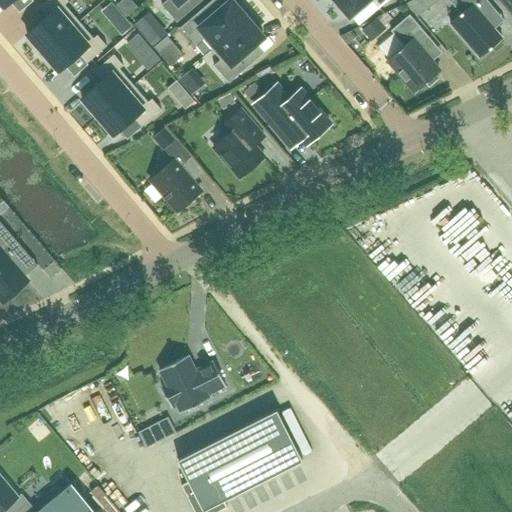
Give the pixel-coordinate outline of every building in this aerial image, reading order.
[(46,17),(26,34),(41,51),(42,53),(79,21),(64,4),(68,1),(67,0),(47,0),(38,8),(46,17)] [(166,0),(161,4),(176,22),(196,5),(191,0),(166,0)] [(211,49),(249,16),(238,3),(235,5),(231,0),(230,0),(208,19),(200,10),(180,27),(195,45),(202,39),(211,49)] [(334,0),(349,17),(369,0),(377,9),(387,0),(334,0)] [(452,0),(462,11),(452,20),(481,55),(504,36),(483,11),(493,3),(490,0),(452,0)] [(511,0),(498,0),(511,14),(511,12),(511,0)] [(148,36),(163,30),(156,14),(142,20),(148,36)] [(387,59),(415,91),(426,82),(429,86),(438,78),(435,74),(439,71),(419,48),(430,39),(409,14),(391,30),(403,45),(387,59)] [(249,16),(211,49),(220,60),(213,65),(228,83),(248,66),(240,57),(263,37),(259,32),(261,30),(249,16)] [(79,21),(42,53),(43,54),(58,71),(78,54),(86,63),(106,46),(97,35),(93,38),(79,21)] [(101,81),(81,98),(97,116),(133,85),(119,68),(123,65),(113,54),(93,71),(101,81)] [(290,147),(302,138),(307,144),(330,124),(300,89),(289,98),(277,84),(253,104),(290,147)] [(133,85),(97,116),(112,135),(132,118),(140,127),(161,110),(152,99),(148,102),(133,85)] [(255,146),(265,138),(240,109),(222,125),(229,133),(213,146),(239,177),(264,157),(255,146)] [(150,179),(178,211),(200,191),(179,167),(191,157),(175,139),(163,149),(173,160),(150,179)] [(0,221),(0,298),(2,301),(26,280),(10,261),(24,250),(0,221)] [(204,320),(239,359),(252,347),(216,308),(204,320)] [(195,370),(187,355),(159,369),(166,385),(161,387),(171,407),(176,404),(180,412),(209,398),(207,394),(225,385),(213,361),(195,370)] [(276,409),(177,459),(188,481),(181,485),(181,486),(182,485),(195,511),(213,511),(225,506),(226,507),(227,507),(224,500),(302,460),(276,409)] [(0,511),(9,511),(6,508),(18,497),(0,476),(0,511)] [(95,511),(71,483),(37,511),(95,511)]
